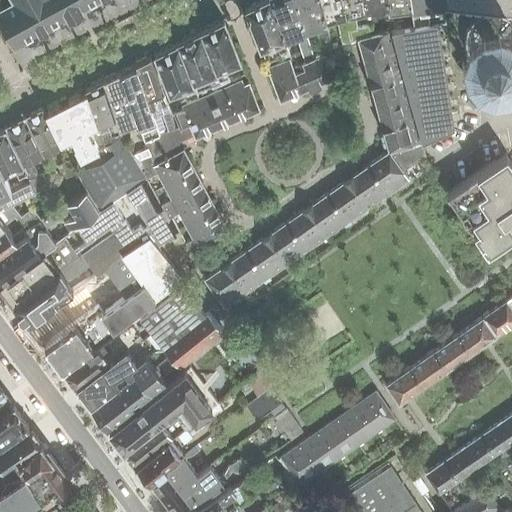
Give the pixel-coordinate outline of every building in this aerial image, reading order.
[(0,14),(11,35),(13,33),(47,15),(48,17),(51,15),(50,14),(64,6),(66,10),(79,2),(78,0),(0,0),(1,1),(0,1),(0,14)] [(267,0),(259,0),(243,8),(259,47),(272,42),(275,50),(277,59),(287,55),(281,38),(267,0)] [(267,0),(281,38),(293,33),(299,49),(310,46),(303,29),(292,0),(267,0)] [(323,18),(317,0),(292,0),(303,29),(312,25),(318,42),(329,39),(323,18)] [(351,40),(348,29),(340,0),(317,0),(323,18),(336,15),(341,42),(351,40)] [(351,40),(357,38),(369,35),(367,25),(356,27),(353,13),(364,10),(362,0),(340,0),(348,29),(351,40)] [(387,9),(388,6),(386,0),(362,0),(364,10),(366,10),(367,16),(388,13),(387,9)] [(399,7),(402,19),(403,26),(410,24),(406,0),(386,0),(388,6),(387,9),(399,7)] [(403,26),(390,29),(396,53),(402,75),(409,98),(414,119),(420,141),(421,140),(460,123),(456,100),(448,101),(438,36),(446,35),(441,0),(406,0),(410,24),(403,26)] [(488,72),(503,71),(508,69),(511,64),(511,10),(509,9),(495,5),(478,6),(474,8),(464,16),(461,20),(455,35),(459,50),(461,54),(469,65),(473,68),(488,72)] [(240,60),(222,20),(199,30),(215,70),(240,60)] [(357,38),(357,40),(363,63),(396,53),(390,29),(369,35),(357,38)] [(176,43),(192,80),(216,71),(215,70),(199,30),(175,42),(176,43)] [(197,94),(192,80),(176,43),(153,54),(170,92),(183,87),(186,98),(197,94)] [(293,71),(301,90),(333,76),(323,53),(300,62),(302,67),(293,71)] [(402,75),(396,53),(363,63),(369,85),(402,75)] [(150,56),(135,63),(152,114),(155,113),(168,108),(150,56)] [(268,71),(267,71),(279,100),(301,90),(293,71),(288,58),(266,66),(268,71)] [(135,63),(120,71),(137,121),(143,138),(159,132),(152,114),(135,63)] [(137,121),(120,71),(101,80),(117,128),(137,121)] [(402,75),(369,85),(375,108),(409,98),(402,75)] [(258,110),(247,81),(242,83),(240,79),(223,86),(237,119),(258,110)] [(101,80),(85,88),(85,89),(94,111),(102,133),(109,131),(115,129),(117,128),(101,80)] [(223,86),(202,95),(216,127),(237,119),(223,86)] [(146,178),(115,129),(109,131),(102,133),(94,111),(85,89),(66,98),(65,98),(44,108),(59,140),(61,139),(69,135),(78,155),(96,148),(100,158),(79,169),(85,179),(90,186),(104,207),(144,179),(146,178)] [(180,104),(181,107),(192,135),(193,137),(216,127),(202,95),(180,104)] [(375,108),(381,130),(414,119),(409,98),(375,108)] [(150,155),(135,161),(146,178),(155,172),(163,187),(195,169),(183,147),(180,148),(177,141),(192,135),(181,107),(172,111),(177,125),(159,132),(147,137),(143,138),(146,146),(150,155)] [(40,110),(23,118),(41,155),(48,169),(52,167),(56,165),(50,151),(62,146),(59,140),(44,108),(40,110)] [(4,128),(22,165),(32,160),(41,155),(23,118),(21,119),(4,128)] [(381,130),(387,150),(388,150),(415,144),(415,143),(420,141),(414,119),(381,130)] [(1,129),(0,129),(0,166),(5,174),(14,169),(17,176),(25,172),(22,165),(4,128),(1,129)] [(386,150),(361,168),(380,198),(408,178),(402,169),(425,153),(421,140),(420,141),(415,143),(415,144),(388,150),(387,150),(386,150)] [(130,153),(135,161),(150,155),(146,146),(130,153)] [(511,162),(504,152),(446,192),(486,250),(511,232),(511,162)] [(58,164),(65,177),(75,172),(68,159),(58,164)] [(0,166),(0,192),(9,187),(5,174),(0,166)] [(380,198),(361,168),(340,183),(359,213),(380,198)] [(161,203),(164,211),(205,188),(195,169),(163,187),(170,200),(161,203)] [(0,223),(12,215),(13,216),(14,216),(21,225),(20,225),(23,231),(38,219),(30,207),(20,214),(10,201),(47,183),(42,171),(38,173),(32,175),(28,178),(9,187),(0,192),(0,223)] [(54,239),(0,275),(0,288),(9,300),(112,231),(127,250),(149,234),(157,245),(178,230),(170,215),(166,217),(146,178),(144,179),(104,207),(100,208),(69,230),(54,239)] [(340,183),(320,197),(340,226),(359,213),(340,183)] [(177,212),(184,226),(217,208),(205,188),(164,211),(166,216),(177,212)] [(15,240),(0,249),(0,275),(54,239),(46,227),(66,214),(70,219),(64,223),(69,230),(100,208),(84,190),(38,219),(23,231),(25,233),(15,240)] [(320,197),(301,210),(320,240),(340,226),(320,197)] [(227,227),(217,208),(184,226),(191,239),(185,242),(190,253),(203,248),(200,241),(227,227)] [(320,240),(301,210),(281,224),(300,254),(320,240)] [(12,215),(0,223),(0,249),(15,240),(25,233),(23,231),(20,225),(10,233),(3,224),(13,216),(12,215)] [(281,224),(261,238),(281,267),(300,254),(281,224)] [(112,231),(9,300),(11,303),(24,320),(25,321),(107,266),(110,262),(127,250),(112,231)] [(107,266),(25,321),(44,346),(85,316),(97,308),(101,314),(170,261),(157,245),(149,234),(127,250),(110,262),(107,266)] [(262,281),(281,267),(261,238),(241,252),(262,281)] [(241,252),(223,265),(243,294),(262,281),(241,252)] [(85,316),(44,346),(59,366),(90,343),(181,277),(170,261),(101,314),(89,322),(85,316)] [(243,294),(223,265),(203,279),(223,308),(243,294)] [(148,325),(139,332),(150,347),(151,348),(164,347),(165,346),(170,353),(180,366),(227,331),(211,310),(207,313),(184,283),(141,316),(148,325)] [(511,309),(505,298),(482,314),(496,333),(511,322),(511,309)] [(496,333),(482,314),(481,315),(481,316),(465,327),(478,346),(496,333)] [(108,360),(74,386),(88,404),(133,370),(128,363),(144,351),(150,347),(139,332),(129,319),(96,344),(99,347),(108,360)] [(465,327),(443,342),(457,361),(478,346),(465,327)] [(424,355),(437,374),(457,361),(443,342),(424,355)] [(61,369),(74,386),(100,366),(108,360),(99,347),(96,344),(61,369)] [(133,370),(88,404),(103,425),(180,366),(170,353),(154,365),(144,351),(128,363),(133,370)] [(424,355),(405,369),(418,387),(437,374),(424,355)] [(180,373),(106,429),(120,447),(171,412),(183,427),(184,426),(195,418),(200,414),(217,401),(191,365),(180,373)] [(384,383),(398,402),(418,387),(405,369),(384,383)] [(270,385),(259,371),(244,381),(255,396),(270,385)] [(283,404),(270,386),(245,404),(253,415),(259,416),(268,409),(271,413),(283,404)] [(0,406),(8,401),(0,389),(0,406)] [(375,390),(354,404),(373,431),(394,417),(375,390)] [(0,443),(26,424),(11,404),(0,411),(0,443)] [(354,404),(335,417),(354,445),(373,431),(354,404)] [(301,430),(285,407),(273,416),(289,438),(301,430)] [(511,410),(503,416),(498,420),(511,440),(511,410)] [(171,412),(120,447),(134,465),(183,427),(171,412)] [(336,457),(354,445),(335,417),(317,430),(336,457)] [(487,427),(479,433),(494,454),(502,448),(509,443),(511,441),(511,440),(498,420),(494,423),(487,427)] [(146,480),(194,442),(209,430),(204,423),(190,433),(184,426),(183,427),(134,465),(146,480)] [(0,466),(12,462),(39,441),(26,424),(0,443),(0,466)] [(317,430),(300,441),(320,468),(336,457),(317,430)] [(471,438),(460,446),(475,467),(486,459),(490,456),(494,454),(479,433),(475,435),(471,438)] [(64,474),(39,441),(12,462),(19,473),(22,471),(24,474),(16,479),(18,482),(26,476),(42,498),(63,483),(64,474)] [(299,483),(320,468),(300,441),(280,456),(299,483)] [(199,449),(194,442),(146,480),(164,503),(193,480),(191,477),(196,473),(183,457),(191,454),(199,449)] [(455,450),(441,459),(456,480),(469,471),(475,467),(460,446),(455,450)] [(164,503),(170,511),(179,511),(222,483),(244,469),(238,458),(227,464),(224,472),(218,477),(208,464),(196,473),(191,477),(193,480),(164,503)] [(438,461),(422,472),(435,491),(438,492),(453,482),(455,481),(456,480),(441,459),(440,460),(438,461)] [(346,488),(362,511),(420,511),(387,461),(346,488)] [(18,511),(20,511),(42,498),(26,476),(18,482),(16,479),(3,488),(18,511)] [(245,476),(188,511),(225,511),(227,511),(226,510),(236,504),(255,490),(245,476)] [(511,503),(511,487),(505,477),(497,482),(511,503)] [(497,511),(511,511),(511,503),(497,482),(492,485),(506,507),(497,511)] [(451,510),(452,511),(487,511),(500,504),(488,486),(451,510)] [(0,511),(18,511),(3,488),(0,490),(0,511)] [(275,511),(291,511),(305,504),(296,490),(271,505),(275,511)]
